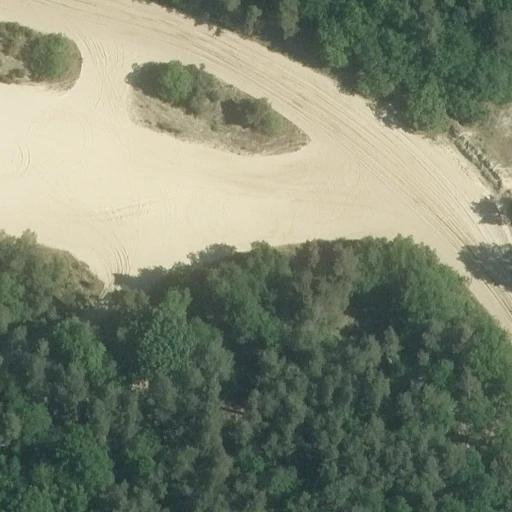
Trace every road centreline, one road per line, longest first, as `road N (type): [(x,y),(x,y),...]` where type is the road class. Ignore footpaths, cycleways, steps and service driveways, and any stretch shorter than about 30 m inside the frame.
road 1 (track): [(511,303),(447,212),(342,119),(237,61),(49,0)]
road 2 (track): [(0,358),(109,304),(176,214),(408,176)]
road 3 (track): [(0,229),(82,232),(176,214)]
